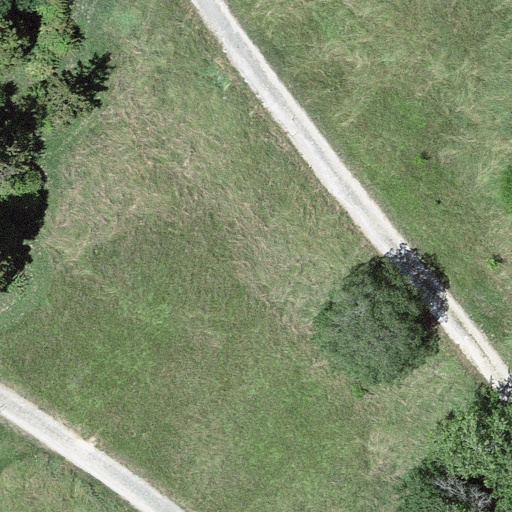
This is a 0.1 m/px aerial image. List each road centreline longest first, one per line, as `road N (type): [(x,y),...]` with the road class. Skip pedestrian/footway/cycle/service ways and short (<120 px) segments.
road 1 (track): [(511,401),(376,234),(204,0)]
road 2 (track): [(0,392),(170,511)]
